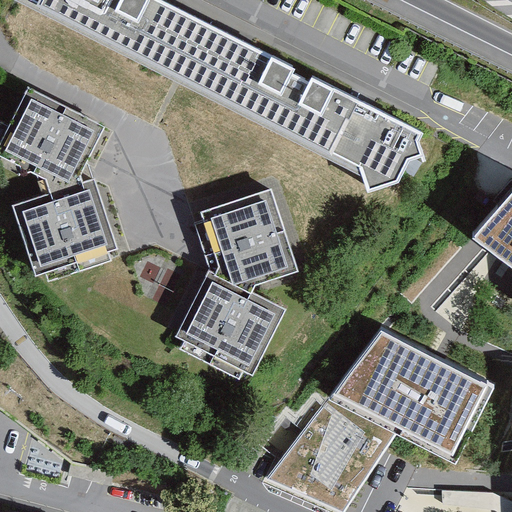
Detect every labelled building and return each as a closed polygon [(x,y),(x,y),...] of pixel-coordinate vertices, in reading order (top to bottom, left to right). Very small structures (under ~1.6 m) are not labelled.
[(26,0),(358,170),(371,192),(401,180),(410,159),(423,156),(419,143),(423,133),(317,75),(316,79),(299,71),(301,67),(168,0),(26,0)] [(105,127),(26,89),(0,137),(0,157),(18,166),(21,175),(30,172),(45,181),(49,195),(11,207),(34,277),(118,251),(95,180),(81,184),(79,176),(105,127)] [(511,188),(474,233),(511,261),(511,188)] [(272,190),(202,211),(219,267),(215,275),(208,272),(175,339),(253,378),(286,311),(252,294),(256,285),(298,272),(272,190)] [(426,348),(381,326),(335,385),(453,448),(490,381),(441,356),(436,353),(426,348)] [(399,429),(331,395),(267,477),(345,511),(399,429)]
